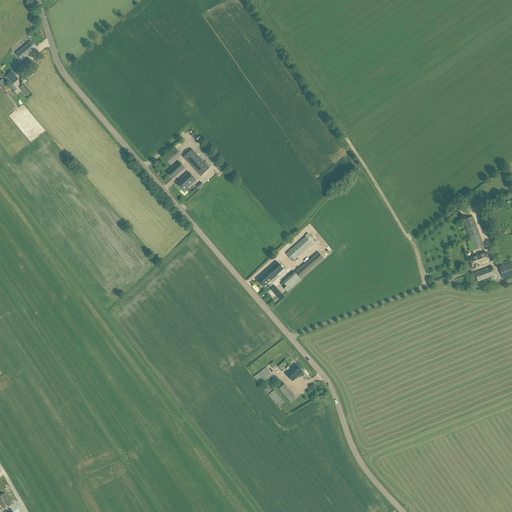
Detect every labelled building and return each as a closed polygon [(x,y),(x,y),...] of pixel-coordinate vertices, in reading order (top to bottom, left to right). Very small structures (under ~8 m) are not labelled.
[(31,41),(16,54),(22,60),(19,62),(25,68),(31,63),(28,59),(27,60),(25,58),(37,48),(31,41)] [(12,71),(4,78),(15,91),(17,90),(13,84),(19,80),(12,71)] [(3,79),(0,81),(0,86),(5,92),(10,87),(3,79)] [(176,149),(165,159),(170,165),(182,154),(176,149)] [(192,149),(184,157),(201,176),(209,168),(192,149)] [(179,161),(167,172),(173,179),(185,168),(179,161)] [(189,172),(177,183),(184,191),(196,180),(189,172)] [(482,200),(471,205),(475,213),(485,209),(482,200)] [(486,215),(478,218),(485,235),(493,233),(486,215)] [(473,216),(464,220),(475,250),(484,247),(473,216)] [(293,262),(313,244),(308,239),(311,236),(308,233),(305,236),(306,236),(286,254),(293,262)] [(298,269),(283,282),(287,287),(284,289),(288,292),(302,280),(301,279),(324,259),(318,252),(298,269)] [(486,252),(469,258),(473,268),(480,266),(480,265),(489,262),(486,252)] [(277,262),(257,280),(264,287),(278,275),(279,275),(285,270),(277,262)] [(511,262),(499,267),(503,279),(511,276),(511,262)] [(491,267),(475,273),(478,282),(494,276),(491,267)] [(275,286),(271,290),(281,301),(286,297),(275,286)] [(300,375),(304,372),(297,364),(286,374),(293,381),(298,377),(299,378),(301,376),(300,375)] [(266,368),(254,377),(261,386),(273,377),(266,368)] [(285,384),(279,389),(292,403),(298,398),(285,384)] [(268,386),(264,389),(268,394),(272,390),(268,386)] [(274,390),(269,395),(277,405),(282,400),(274,390)] [(4,493),(0,495),(0,502),(3,508),(10,504),(4,493)]
